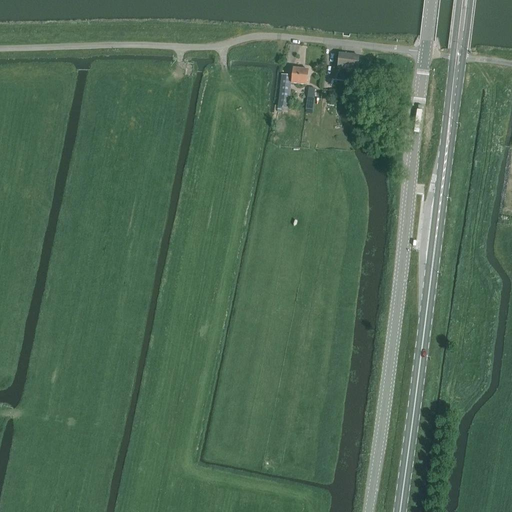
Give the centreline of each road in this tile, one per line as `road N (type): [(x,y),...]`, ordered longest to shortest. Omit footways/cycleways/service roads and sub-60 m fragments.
road 1 (tertiary): [(369,511),(425,53)]
road 2 (primary): [(400,511),(460,58)]
road 3 (unclassified): [(0,49),(221,45),(278,35),(425,53)]
